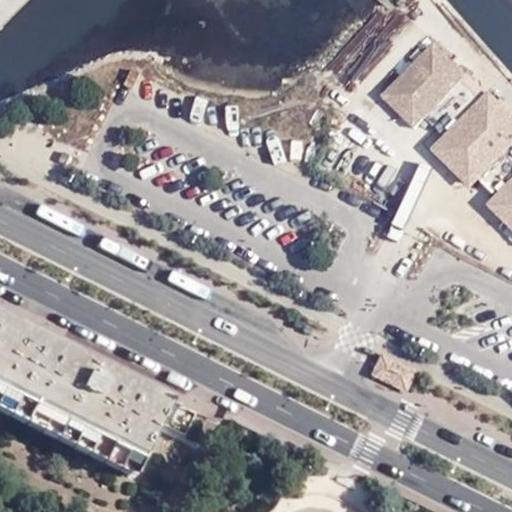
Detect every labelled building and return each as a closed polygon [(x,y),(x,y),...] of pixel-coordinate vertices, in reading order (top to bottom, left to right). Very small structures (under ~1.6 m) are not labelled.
[(426,118),(464,82),(469,77),(435,41),(382,93),(414,129),(426,118)] [(480,98),(464,82),(426,118),(443,135),(480,98)] [(443,135),(431,147),(471,187),(479,178),(511,145),(511,111),(490,88),(480,98),(443,135)] [(349,190),(378,139),(349,122),(319,172),(349,190)] [(511,145),(479,178),(495,194),(511,177),(511,145)] [(71,159),(65,156),(60,164),(66,168),(71,159)] [(511,177),(495,194),(487,202),(511,227),(511,177)] [(0,315),(0,412),(134,480),(172,403),(47,340),(0,315)] [(406,392),(416,372),(382,356),(372,375),(406,392)]
